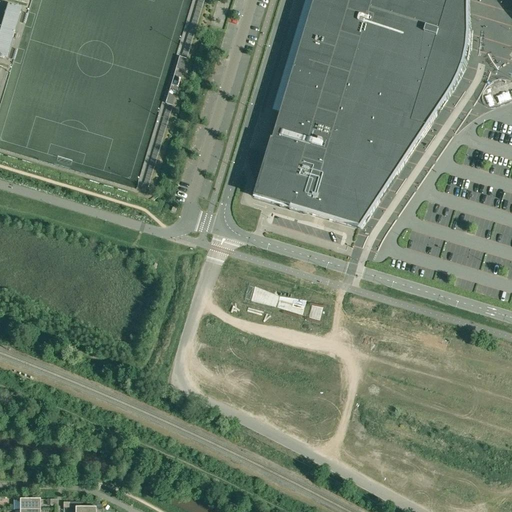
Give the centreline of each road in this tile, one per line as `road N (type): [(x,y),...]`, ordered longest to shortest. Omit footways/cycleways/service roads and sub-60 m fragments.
road 1 (unclassified): [(170,235),(187,219),(511,318)]
road 2 (unclassified): [(170,235),(0,184)]
